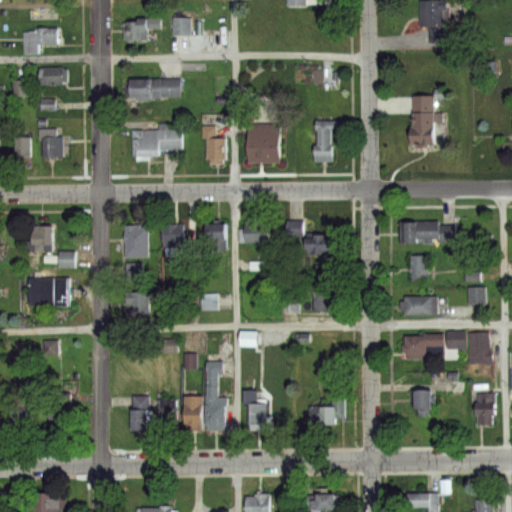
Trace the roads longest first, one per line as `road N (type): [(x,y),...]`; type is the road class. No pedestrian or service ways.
road 1 (residential): [(0,465),(511,459)]
road 2 (residential): [(511,187),(0,193)]
road 3 (residential): [(102,511),(98,0)]
road 4 (residential): [(373,511),(369,169)]
road 5 (residential): [(369,169),(367,0)]
